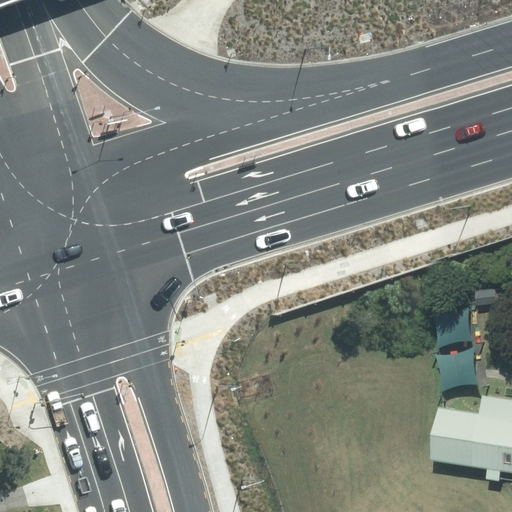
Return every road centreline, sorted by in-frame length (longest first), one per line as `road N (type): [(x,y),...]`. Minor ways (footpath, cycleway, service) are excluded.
road 1 (primary): [(511,136),(116,263)]
road 2 (primary): [(49,0),(166,81),(280,114)]
road 3 (secondary): [(116,263),(185,511)]
road 4 (primary): [(280,114),(511,43)]
road 5 (secondary): [(130,511),(48,286)]
road 6 (primary): [(89,183),(280,114)]
road 7 (primary): [(28,0),(89,183)]
road 8 (secondary): [(48,286),(0,151)]
